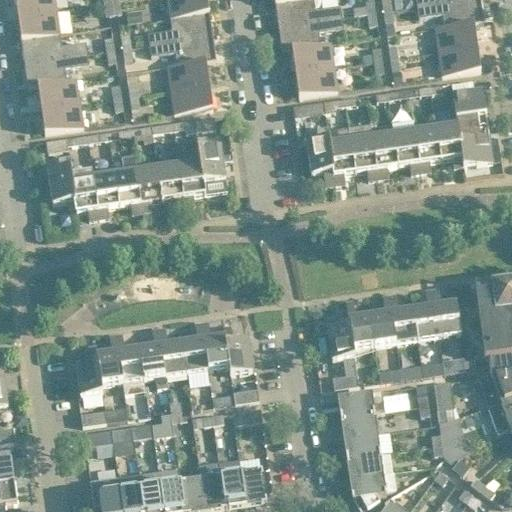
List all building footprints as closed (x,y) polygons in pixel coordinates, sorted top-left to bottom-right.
[(57,16),(54,0),(14,0),(18,21),(57,16)] [(112,7),(110,0),(102,0),(104,8),(112,7)] [(209,18),(206,0),(166,0),(170,24),(209,18)] [(314,4),(313,0),(273,0),(275,9),(314,4)] [(480,4),(479,0),(421,0),(415,1),(417,13),(480,4)] [(390,3),(381,4),(383,17),(392,16),(390,3)] [(316,15),(314,4),(275,9),(279,33),(342,23),(340,12),(316,15)] [(484,28),(480,4),(417,13),(419,24),(443,20),(445,33),(435,34),(435,35),(474,29),(484,28)] [(376,19),(374,5),(366,7),(366,11),(353,13),(354,21),(367,20),(376,19)] [(122,19),(120,6),(112,7),(114,20),(122,19)] [(114,20),(112,7),(104,8),(106,21),(114,20)] [(60,39),(57,16),(18,21),(21,45),(60,39)] [(394,29),(392,16),(383,17),(385,30),(394,29)] [(213,42),(209,18),(170,24),(172,36),(147,39),(149,51),(213,42)] [(378,33),(376,19),(367,20),(369,34),(378,33)] [(343,34),(342,23),(279,33),(282,57),(292,55),(321,52),(321,50),(319,38),(343,34)] [(477,52),(474,29),(435,35),(438,57),(477,52)] [(62,52),(60,39),(21,45),(25,68),(88,58),(86,48),(62,52)] [(130,40),(121,42),(123,55),(131,53),(130,40)] [(216,66),(213,42),(149,51),(151,62),(175,59),(177,71),(206,67),(206,68),(216,66)] [(115,55),(113,43),(104,44),(106,56),(115,55)] [(334,73),(331,49),(321,50),(321,52),(292,55),(295,78),(334,73)] [(397,50),(388,52),(390,64),(399,63),(397,50)] [(481,77),(477,52),(438,57),(442,82),(481,77)] [(133,66),(131,53),(123,55),(124,67),(133,66)] [(383,66),(381,53),(372,54),(374,67),(383,66)] [(117,68),(115,55),(106,56),(108,69),(117,68)] [(90,71),(88,58),(25,68),(28,93),(38,92),(38,91),(67,87),(65,74),(90,71)] [(401,76),(399,63),(390,64),(392,77),(401,76)] [(385,78),(383,66),(374,67),(376,79),(385,78)] [(210,90),(206,68),(206,67),(177,71),(167,73),(170,96),(210,90)] [(338,97),(334,73),(295,78),(299,103),(338,97)] [(77,85),(67,87),(38,91),(38,92),(41,114),(80,109),(77,85)] [(136,88),(127,89),(130,103),(138,101),(136,88)] [(213,115),(210,90),(170,96),(174,121),(213,115)] [(122,103),(120,91),(111,91),(113,104),(122,103)] [(443,98),(442,91),(430,92),(431,100),(443,98)] [(431,100),(430,92),(418,94),(419,102),(431,100)] [(482,94),(453,98),(452,98),(457,130),(457,135),(487,131),(482,94)] [(400,105),(399,97),(388,98),(389,106),(400,105)] [(389,106),(388,98),(375,100),(377,108),(389,106)] [(142,126),(138,101),(130,103),(132,115),(133,127),(142,126)] [(124,115),(122,103),(113,104),(116,117),(124,115)] [(358,111),(356,103),(345,104),(346,112),(358,111)] [(346,112),(345,104),(324,107),(326,119),(334,118),(334,114),(346,112)] [(326,119),(324,107),(293,112),(295,124),(326,119)] [(84,134),(80,109),(41,114),(45,139),(84,134)] [(216,135),(214,123),(194,126),(196,138),(216,135)] [(196,138),(194,126),(173,129),(174,137),(185,136),(186,139),(196,138)] [(174,137),(173,129),(161,131),(152,132),(153,140),(174,137)] [(378,185),(372,142),(370,130),(349,133),(355,178),(366,177),(368,186),(378,185)] [(463,172),(457,135),(457,130),(436,133),(441,166),(452,165),(453,174),(463,172)] [(493,168),(487,131),(457,135),(463,172),(493,168)] [(152,132),(142,134),(131,135),(132,143),(153,140),(152,132)] [(329,148),(330,148),(327,132),(316,134),(318,146),(306,148),(311,181),(323,179),(325,192),(335,191),(329,148)] [(355,178),(349,133),(336,135),(338,147),(330,148),(329,148),(335,191),(345,189),(344,180),(355,178)] [(441,166),(436,133),(415,136),(421,178),(431,177),(429,168),(441,166)] [(111,146),(132,143),(131,135),(110,138),(111,146)] [(421,178),(415,136),(393,139),(398,172),(409,171),(411,180),(421,178)] [(111,146),(110,138),(89,141),(90,149),(111,146)] [(398,172),(393,139),(372,142),(378,185),(388,183),(387,174),(398,172)] [(90,149),(89,141),(75,143),(77,151),(90,149)] [(207,141),(196,143),(198,155),(205,200),(227,197),(220,152),(209,153),(207,141)] [(68,156),(67,144),(46,147),(48,159),(68,156)] [(198,155),(177,158),(179,170),(185,212),(195,211),(194,202),(205,200),(198,155)] [(75,206),(71,173),(69,161),(58,163),(60,175),(48,176),(53,209),(74,207),(75,206)] [(143,218),(137,176),(134,161),(121,163),(124,178),(115,179),(120,213),(131,211),(132,219),(143,218)] [(100,224),(94,182),(92,170),(71,173),(75,206),(74,207),(76,218),(88,217),(89,226),(100,224)] [(185,212),(179,170),(158,173),(163,206),(174,205),(175,213),(185,212)] [(163,206),(158,173),(137,176),(143,218),(152,217),(151,208),(163,206)] [(120,213),(115,179),(94,182),(100,224),(110,223),(109,214),(120,213)] [(511,286),(491,289),(492,297),(476,299),(480,334),(497,332),(496,325),(511,323),(511,286)] [(461,340),(456,308),(441,310),(439,294),(432,295),(439,343),(461,340)] [(439,343),(432,295),(426,296),(428,312),(413,314),(417,347),(439,343)] [(417,347),(413,314),(398,316),(396,300),(389,301),(396,350),(417,347)] [(396,350),(389,301),(383,302),(385,318),(370,320),(375,353),(396,350)] [(375,353),(370,320),(355,322),(353,306),(347,307),(354,356),(375,353)] [(354,356),(347,307),(346,307),(347,315),(341,316),(343,332),(328,334),(332,367),(344,365),(347,382),(333,384),(334,396),(359,393),(354,356)] [(511,359),(511,323),(496,325),(497,332),(480,334),(484,364),(511,359)] [(229,373),(225,341),(210,343),(208,327),(202,328),(208,376),(229,373)] [(197,345),(182,347),(187,380),(189,380),(190,393),(209,391),(207,377),(208,376),(202,328),(195,329),(197,345)] [(231,331),(223,333),(225,341),(229,373),(230,373),(231,381),(253,378),(248,345),(233,347),(231,331)] [(187,380),(182,347),(167,349),(165,333),(159,334),(166,383),(187,380)] [(166,383),(159,334),(152,335),(154,351),(140,353),(144,386),(166,383)] [(144,386),(140,353),(125,355),(123,339),(116,340),(123,389),(144,386)] [(123,389),(116,340),(110,341),(112,357),(97,359),(102,392),(123,389)] [(103,400),(102,392),(97,359),(96,351),(88,352),(91,368),(76,370),(80,403),(103,400)] [(511,359),(484,364),(484,365),(489,364),(492,383),(511,380),(511,359)] [(465,365),(443,368),(444,380),(466,377),(465,367),(465,365)] [(475,378),(473,366),(465,367),(466,379),(475,378)] [(442,368),(432,370),(434,381),(444,380),(442,368)] [(422,384),(421,375),(407,377),(408,385),(422,384)] [(15,379),(0,381),(0,414),(9,413),(7,403),(19,401),(15,379)] [(511,404),(511,380),(492,383),(478,385),(484,401),(488,413),(511,404)] [(454,414),(450,388),(434,390),(437,416),(439,429),(447,427),(445,415),(454,414)] [(426,391),(416,392),(419,413),(428,411),(426,391)] [(259,407),(258,395),(233,399),(235,411),(259,407)] [(383,397),(371,399),(339,403),(340,412),(339,412),(341,424),(374,419),(386,417),(383,397)] [(232,401),(212,404),(213,414),(234,411),(232,401)] [(511,404),(488,413),(498,441),(509,434),(511,432),(511,404)] [(430,422),(428,411),(419,413),(421,423),(430,422)] [(125,414),(105,417),(107,429),(127,426),(125,414)] [(260,415),(233,419),(235,432),(262,428),(260,415)] [(107,429),(105,417),(81,421),(83,432),(107,429)] [(182,428),(181,418),(171,420),(172,429),(182,428)] [(377,440),(374,419),(341,424),(342,435),(346,435),(346,439),(344,439),(345,444),(377,440)] [(174,442),(172,429),(171,420),(161,421),(162,430),(152,431),(154,444),(154,445),(174,442)] [(224,430),(222,421),(212,422),(214,431),(224,430)] [(214,431),(212,422),(203,423),(204,433),(214,431)] [(449,439),(447,427),(439,429),(440,440),(449,439)] [(152,431),(141,432),(132,434),(133,443),(134,446),(154,444),(152,431)] [(13,432),(0,433),(0,450),(16,448),(13,432)] [(134,446),(133,443),(132,434),(111,437),(113,449),(134,446)] [(113,449),(111,437),(84,440),(86,453),(113,449)] [(380,460),(377,440),(345,444),(346,449),(348,449),(349,453),(345,453),(347,465),(380,460)] [(431,442),(433,452),(442,451),(441,441),(431,442)] [(443,461),(442,451),(433,452),(434,462),(443,461)] [(383,480),(380,460),(347,465),(348,476),(352,475),(352,479),(350,480),(351,485),(383,480)] [(0,466),(0,489),(14,487),(11,465),(0,466)] [(246,511),(241,479),(240,467),(219,470),(225,511),(246,511)] [(225,511),(219,470),(219,469),(199,471),(200,485),(202,485),(204,511),(225,511)] [(184,511),(181,488),(179,475),(159,478),(163,511),(184,511)] [(262,476),(241,479),(246,511),(249,511),(267,510),(262,476)] [(443,491),(448,484),(440,477),(434,485),(443,491)] [(163,511),(159,478),(138,481),(142,511),(163,511)] [(395,478),(383,480),(351,485),(352,490),(354,489),(354,493),(351,494),(352,506),(353,506),(356,511),(375,511),(381,509),(376,502),(386,501),(397,496),(395,478)] [(142,511),(138,481),(119,484),(120,496),(122,511),(142,511)] [(122,511),(120,496),(119,484),(90,488),(94,511),(101,511),(122,511)] [(481,498),(486,492),(476,484),(471,490),(481,498)] [(204,511),(202,485),(200,485),(181,488),(184,511),(204,511)] [(18,509),(14,487),(0,489),(0,511),(4,511),(5,511),(18,509)] [(495,499),(486,492),(481,498),(490,505),(495,499)] [(467,509),(472,502),(464,496),(459,503),(467,509)] [(470,511),(477,511),(480,508),(472,502),(467,509),(470,511)]
